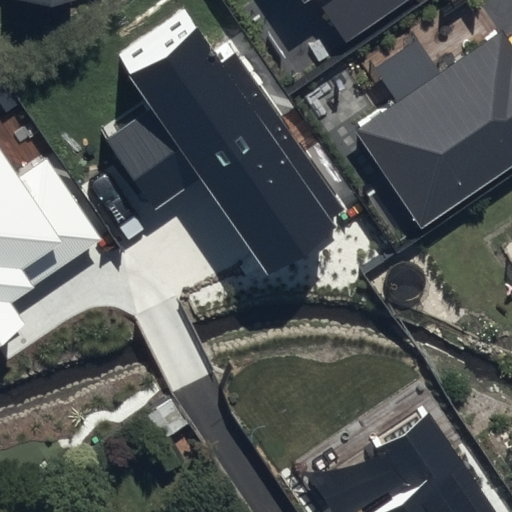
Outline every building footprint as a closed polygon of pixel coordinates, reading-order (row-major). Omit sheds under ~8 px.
[(298,0),(240,0),(307,95),(346,68),(298,0)] [(321,0),(348,37),(401,0),(321,0)] [(149,111),(109,137),(154,206),(201,175),(266,275),(340,227),(204,21),(124,73),(149,111)] [(511,47),(510,49),(496,30),(353,130),(367,149),(424,229),(511,166),(511,47)] [(0,158),(0,340),(20,328),(7,307),(103,247),(49,161),(15,182),(0,158)] [(488,511),(422,411),(298,492),(311,511),(488,511)]
